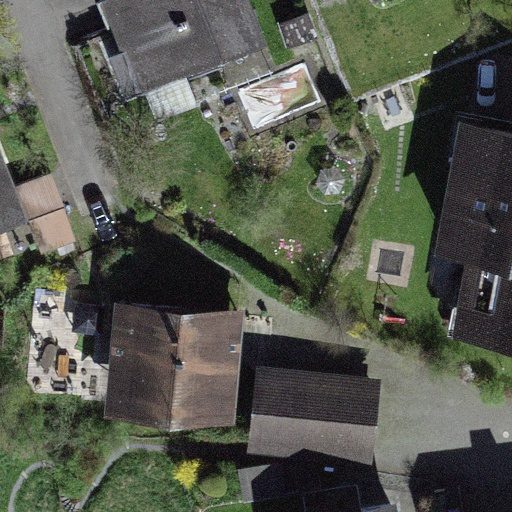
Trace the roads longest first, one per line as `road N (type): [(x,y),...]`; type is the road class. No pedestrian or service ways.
road 1 (residential): [(511,436),(459,427),(390,354),(243,285)]
road 2 (residential): [(16,0),(95,213)]
